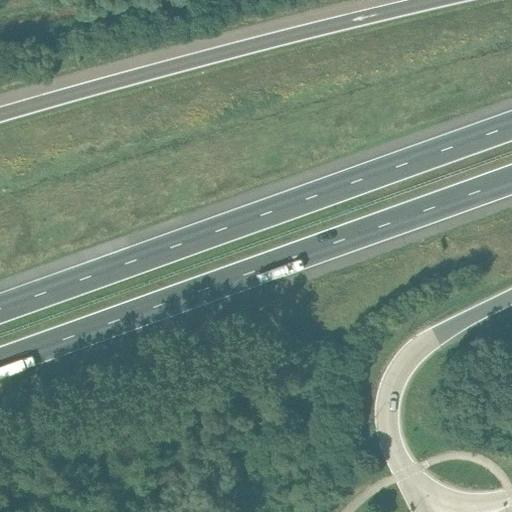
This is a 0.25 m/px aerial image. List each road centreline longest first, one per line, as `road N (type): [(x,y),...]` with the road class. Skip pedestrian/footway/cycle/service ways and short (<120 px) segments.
road 1 (motorway): [(511,125),(0,308)]
road 2 (motorway): [(0,360),(511,178)]
road 3 (motorway): [(443,0),(0,116)]
road 4 (motorway): [(426,511),(395,447),(394,388),(435,335),(511,296)]
